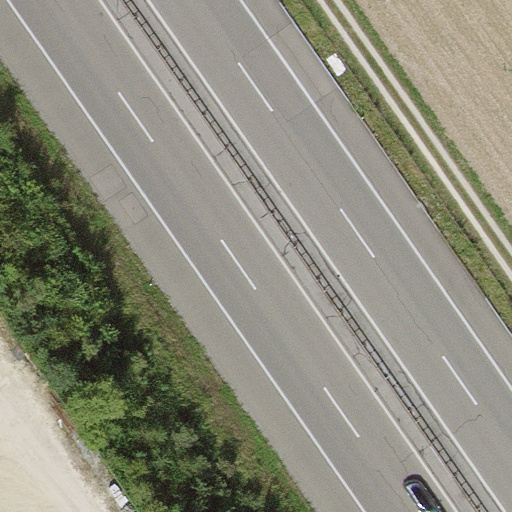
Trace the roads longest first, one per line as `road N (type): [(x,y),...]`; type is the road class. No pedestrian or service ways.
road 1 (motorway): [(53,0),(410,511)]
road 2 (motorway): [(511,450),(198,0)]
road 3 (track): [(511,273),(323,0)]
